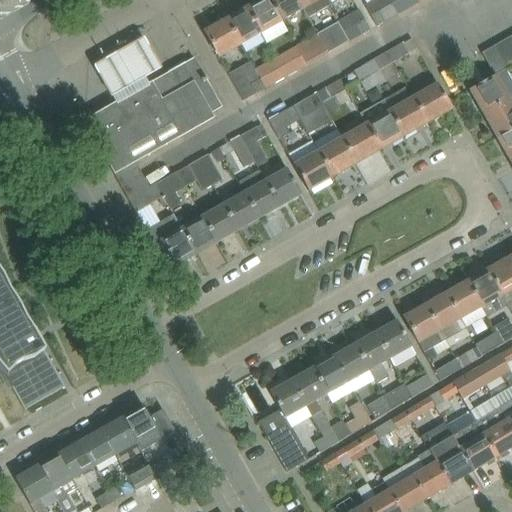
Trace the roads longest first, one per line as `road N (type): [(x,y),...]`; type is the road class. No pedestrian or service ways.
road 1 (residential): [(186,387),(484,217),(474,183),(447,165),(149,326)]
road 2 (residential): [(149,326),(14,85)]
road 3 (residential): [(168,358),(0,455)]
road 4 (residential): [(14,85),(154,0)]
road 5 (residential): [(254,511),(186,387)]
